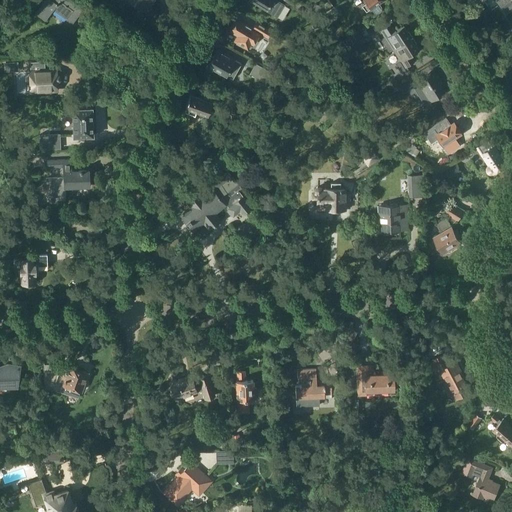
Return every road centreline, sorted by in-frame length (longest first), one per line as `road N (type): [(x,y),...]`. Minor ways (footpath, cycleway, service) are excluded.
road 1 (residential): [(120,315),(474,299)]
road 2 (residential): [(120,315),(123,182),(148,110),(210,0)]
road 3 (residential): [(119,511),(120,315)]
road 4 (residential): [(511,152),(418,0)]
road 5 (residential): [(0,322),(120,315)]
